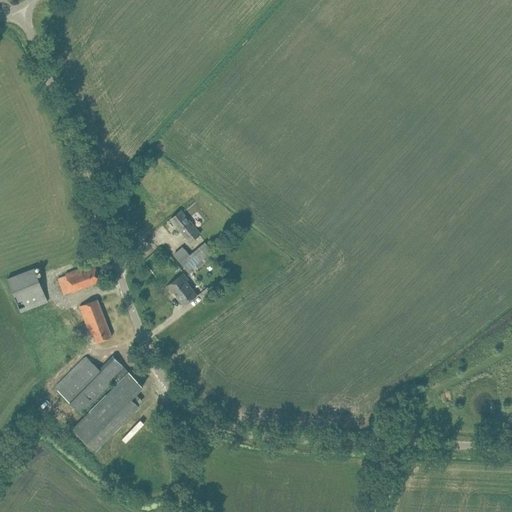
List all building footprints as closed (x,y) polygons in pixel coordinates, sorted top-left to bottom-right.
[(182,210),(171,219),(190,241),(200,232),(182,210)] [(205,242),(180,263),(189,275),(215,254),(205,242)] [(81,267),(65,273),(66,275),(58,278),(64,294),(101,281),(95,265),(81,269),(81,267)] [(7,279),(20,312),(47,302),(35,268),(7,279)] [(189,280),(183,273),(166,286),(172,293),(174,292),(184,305),(198,294),(187,282),(189,280)] [(91,334),(93,333),(97,342),(111,336),(97,299),(80,306),(91,334)] [(86,442),(96,451),(140,407),(131,398),(143,386),(113,355),(99,369),(86,356),(55,388),(84,416),(72,427),(86,442)]
